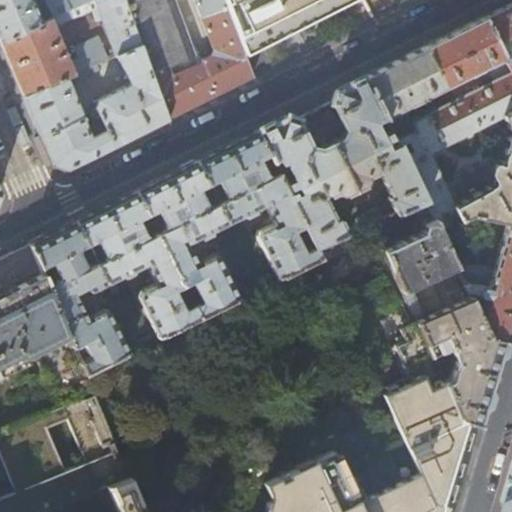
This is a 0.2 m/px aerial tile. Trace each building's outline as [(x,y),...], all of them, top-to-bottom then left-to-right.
[(89,0),(0,0),(0,39),(40,22),(36,13),(40,10),(39,5),(33,6),(30,0),(46,0),(45,0),(49,9),(42,12),(45,20),(89,0)] [(0,39),(0,41),(23,95),(93,64),(115,54),(138,43),(122,0),(89,0),(45,20),(40,22),(0,39)] [(122,0),(138,43),(166,118),(193,105),(229,87),(251,76),(243,52),(221,0),(122,0)] [(221,0),(243,52),(346,0),(221,0)] [(511,1),(503,7),(483,16),(511,73),(511,1)] [(446,35),(423,46),(444,88),(490,65),(488,71),(493,82),(511,73),(483,16),(446,35)] [(115,54),(129,81),(97,98),(94,106),(90,109),(95,122),(87,126),(67,80),(94,67),(93,64),(23,95),(51,162),(66,168),(122,141),(166,118),(138,43),(115,54)] [(394,61),(363,76),(387,125),(392,136),(395,140),(416,129),(413,122),(408,113),(399,110),(444,88),(423,46),(394,61)] [(397,145),(406,141),(411,150),(402,155),(424,198),(433,218),(439,228),(467,214),(507,221),(511,221),(511,73),(493,82),(451,102),(413,122),(416,129),(395,140),(397,145)] [(284,116),(255,130),(269,160),(272,158),(275,163),(279,162),(291,184),(282,188),(299,225),(300,225),(310,246),(340,233),(341,232),(335,218),(332,217),(329,218),(319,200),(317,198),(319,195),(323,196),(331,192),(332,194),(338,196),(361,184),(364,178),(363,176),(371,172),(371,170),(376,170),(388,193),(386,194),(386,196),(394,210),(424,198),(402,155),(397,145),(395,140),(392,136),(389,137),(386,130),(379,134),(377,130),(387,125),(363,76),(334,91),(331,101),(342,129),(338,138),(316,149),(306,147),(294,119),(284,116)] [(289,230),(299,225),(282,188),(269,160),(255,130),(225,145),(195,160),(224,223),(263,204),(266,208),(264,213),(270,225),(254,233),(253,238),(270,274),(252,283),(253,286),(316,256),(311,247),(299,253),(289,232),(289,230)] [(181,244),(224,223),(195,160),(162,176),(134,190),(177,285),(186,281),(195,299),(195,302),(190,305),(181,287),(179,287),(187,306),(191,315),(193,316),(232,297),(212,258),(207,256),(192,263),(186,251),(181,245),(181,244)] [(167,291),(177,285),(134,190),(104,205),(73,221),(103,283),(141,264),(144,268),(145,272),(150,284),(135,291),(133,297),(151,333),(131,343),(132,345),(191,315),(187,306),(177,311),(167,291)] [(376,208),(371,208),(355,216),(353,220),(356,226),(380,216),(376,208)] [(457,266),(439,228),(433,218),(422,223),(419,229),(420,231),(381,248),(400,291),(409,287),(457,266)] [(103,311),(97,309),(81,317),(69,292),(80,286),(85,290),(89,290),(103,283),(73,221),(50,233),(29,243),(71,344),(77,340),(80,345),(77,348),(79,353),(83,351),(87,358),(78,363),(81,370),(132,345),(131,343),(122,347),(103,311)] [(511,311),(511,221),(507,221),(492,271),(458,268),(470,296),(489,334),(504,340),(511,311)] [(345,245),(340,233),(310,246),(311,247),(316,256),(316,258),(345,245)] [(71,344),(29,243),(0,257),(0,372),(18,363),(20,362),(19,358),(29,353),(56,406),(91,391),(81,370),(78,363),(71,344)] [(409,287),(400,291),(413,321),(430,356),(449,347),(449,351),(450,353),(450,355),(451,356),(452,358),(448,357),(446,362),(451,364),(447,376),(441,380),(441,381),(456,416),(471,422),(479,424),(504,340),(489,334),(470,296),(423,317),(409,287)] [(456,416),(441,381),(427,386),(416,364),(416,361),(430,356),(413,321),(412,321),(398,327),(402,340),(393,345),(409,383),(381,395),(418,474),(430,497),(448,504),(471,422),(456,416)] [(0,511),(36,511),(102,485),(125,475),(91,391),(56,406),(0,428),(0,511)] [(430,497),(418,474),(364,499),(360,490),(354,488),(355,484),(352,478),(346,475),(346,471),(340,458),(335,459),(332,453),(264,486),(272,503),(267,506),(265,511),(451,511),(452,508),(452,507),(448,504),(430,497)] [(140,511),(125,475),(102,485),(112,511),(140,511)]
